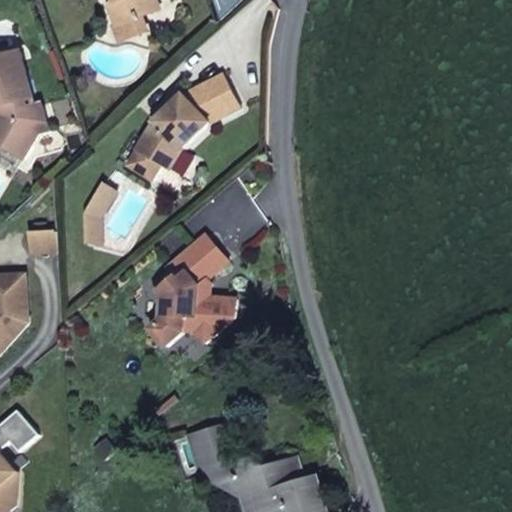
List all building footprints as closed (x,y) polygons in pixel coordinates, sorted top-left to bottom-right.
[(108,0),(118,25),(152,13),(149,4),(157,0),(108,0)] [(161,9),(157,0),(149,4),(152,13),(161,9)] [(162,45),(153,42),(151,49),(160,53),(162,45)] [(34,97),(22,53),(0,58),(0,112),(1,117),(0,118),(0,145),(25,160),(33,146),(31,136),(40,133),(49,130),(43,106),(37,107),(28,110),(26,100),(34,97)] [(243,108),(226,75),(186,95),(167,114),(157,123),(131,166),(155,181),(165,165),(177,144),(186,149),(213,123),(243,108)] [(37,107),(34,97),(26,100),(28,110),(37,107)] [(157,123),(167,114),(163,110),(153,119),(157,123)] [(33,146),(40,133),(31,136),(33,146)] [(173,171),(186,149),(177,144),(165,165),(173,171)] [(107,217),(123,191),(110,183),(92,213),(107,217)] [(107,217),(92,213),(92,243),(107,245),(107,217)] [(59,252),(58,232),(33,233),(34,253),(59,252)] [(207,343),(238,317),(240,299),(213,297),(214,283),(210,279),(232,261),(209,235),(171,269),(174,273),(157,287),(166,298),(165,321),(154,330),(170,348),(188,333),(198,333),(207,343)] [(28,275),(0,276),(0,356),(30,322),(28,275)] [(251,429),(248,419),(235,422),(242,443),(251,429)] [(242,443),(235,422),(188,436),(201,477),(224,469),(248,460),(242,443)] [(0,511),(10,511),(17,506),(20,475),(0,451),(0,511)] [(309,479),(302,456),(296,458),(303,481),(309,479)] [(303,481),(296,458),(267,467),(253,459),(224,469),(227,480),(256,495),(261,511),(325,511),(315,477),(309,479),(303,481)] [(261,511),(256,495),(227,480),(224,469),(201,477),(200,477),(243,499),(247,511),(261,511)] [(333,511),(323,475),(315,477),(325,511),(333,511)]
